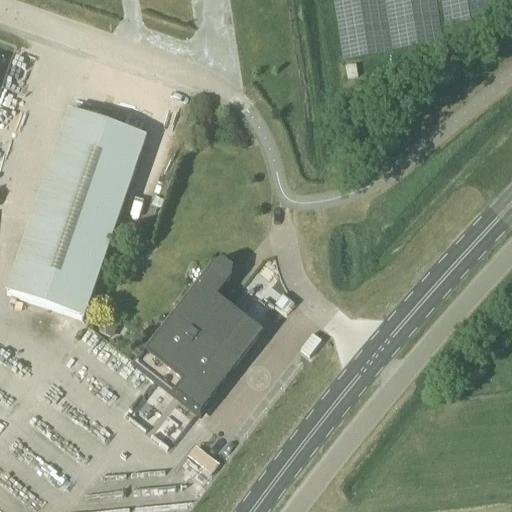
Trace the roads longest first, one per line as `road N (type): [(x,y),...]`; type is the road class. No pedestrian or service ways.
road 1 (unclassified): [(242,105),(220,87),(0,14)]
road 2 (track): [(0,241),(74,36)]
road 3 (primary): [(253,511),(379,356)]
road 4 (primary): [(379,356),(511,207)]
road 5 (unclassified): [(379,356),(305,298),(280,216)]
road 6 (unclassified): [(298,511),(405,379)]
road 7 (unclassified): [(405,379),(511,259)]
